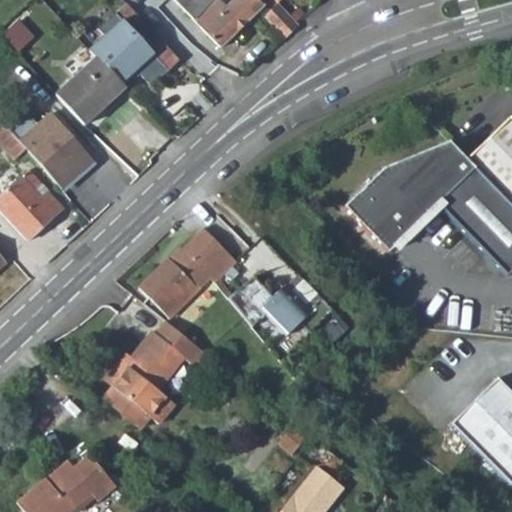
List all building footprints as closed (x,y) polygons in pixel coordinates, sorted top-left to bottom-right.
[(263,6),(256,0),(232,0),(225,7),(218,0),(172,0),(219,49),(263,6)] [(263,17),(283,38),(296,25),(277,3),(263,17)] [(95,60),(55,95),(82,125),(138,74),(150,88),(167,72),(115,15),(98,30),(105,38),(89,53),(95,60)] [(17,22),(1,37),(18,55),(35,40),(17,22)] [(24,150),(60,190),(73,178),(88,158),(50,114),(36,126),(28,117),(10,133),(24,150)] [(511,122),(508,118),(465,160),(511,208),(511,122)] [(0,143),(14,159),(24,150),(10,133),(0,122),(0,143)] [(511,208),(465,160),(447,142),(381,169),(342,207),(387,253),(435,205),(505,277),(511,270),(511,208)] [(88,158),(73,178),(92,162),(88,158)] [(39,185),(26,171),(0,195),(0,214),(27,242),(61,210),(47,195),(39,185)] [(235,265),(203,231),(181,251),(178,248),(137,288),(166,318),(177,309),(182,312),(185,308),(182,304),(195,290),(208,279),(214,285),(235,265)] [(287,287),(266,306),(293,335),(282,344),(294,361),(339,316),(323,299),(312,311),(287,287)] [(198,369),(208,355),(162,321),(152,334),(148,332),(126,360),(129,362),(109,388),(147,417),(157,424),(174,403),(155,388),(180,356),(198,369)] [(101,382),(109,388),(129,362),(126,360),(121,356),(101,382)] [(256,365),(242,382),(263,397),(276,381),(256,365)] [(450,424),(511,486),(511,394),(496,379),(450,424)] [(109,388),(99,400),(137,429),(147,417),(109,388)] [(304,435),(290,424),(277,440),(292,451),(304,435)] [(117,489),(89,456),(73,469),(64,477),(59,471),(47,481),(42,477),(12,503),(20,511),(72,511),(91,496),(95,502),(98,505),(117,489)] [(68,463),(59,471),(64,477),(73,469),(68,463)] [(318,466),(281,511),(328,511),(348,486),(318,466)] [(83,511),(95,502),(91,496),(72,511),(83,511)]
